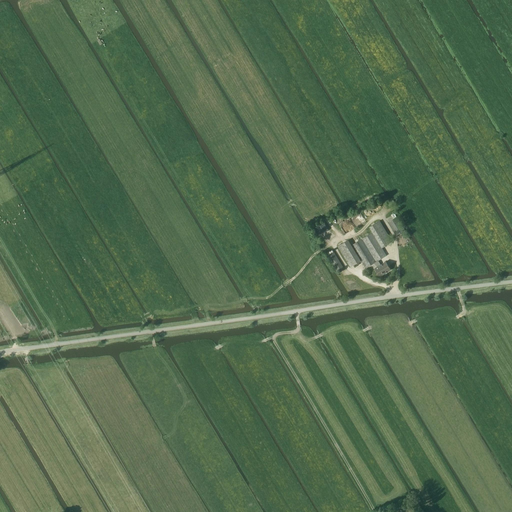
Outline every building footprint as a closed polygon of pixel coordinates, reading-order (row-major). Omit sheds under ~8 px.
[(389,222),(397,235),(404,231),(396,218),(389,222)] [(372,232),(362,239),(376,262),(378,260),(386,255),(382,248),(392,241),(380,221),(369,227),(372,232)] [(374,263),(376,262),(362,239),(351,245),(348,240),(338,246),(350,267),(361,260),(366,268),(374,263)] [(329,252),(326,254),(337,272),(343,268),(333,251),(330,253),(329,252)] [(378,260),(376,262),(383,274),(391,270),(386,262),(381,265),(378,260)] [(376,262),(374,263),(377,267),(375,268),(380,276),(383,274),(376,262)]
